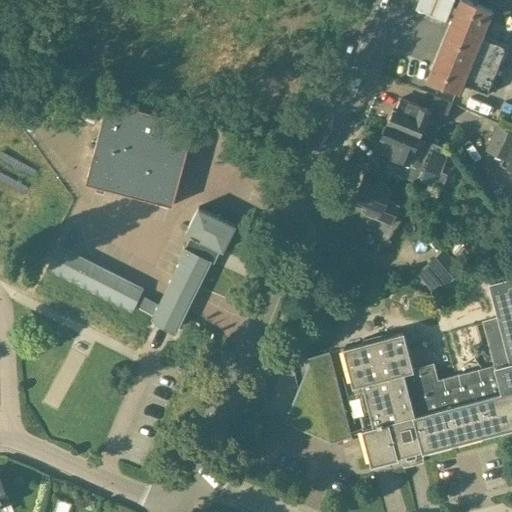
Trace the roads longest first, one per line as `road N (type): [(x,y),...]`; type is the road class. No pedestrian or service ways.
road 1 (tertiary): [(195,477),(390,0)]
road 2 (residential): [(9,440),(182,510)]
road 3 (residential): [(0,307),(9,440)]
